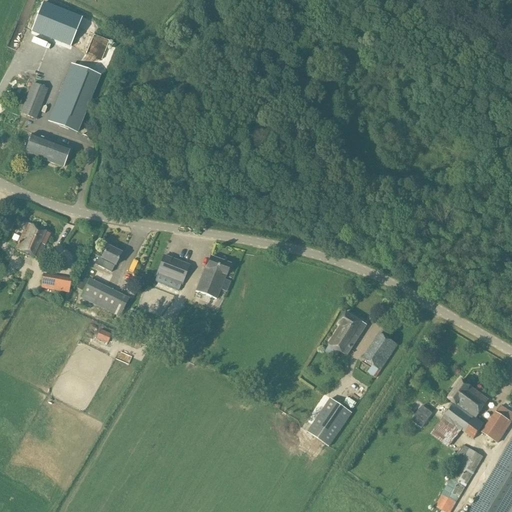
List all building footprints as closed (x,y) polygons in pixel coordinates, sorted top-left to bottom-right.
[(43,4),(32,32),(70,47),(81,19),(43,4)] [(31,82),(19,113),(35,119),(46,89),(31,82)] [(68,130),(73,118),(61,113),(64,106),(57,103),(49,122),(68,130)] [(24,154),(62,168),(69,149),(31,135),(24,154)] [(16,249),(39,259),(50,234),(27,224),(16,249)] [(95,265),(111,273),(121,254),(107,247),(102,258),(99,257),(95,265)] [(182,286),(189,267),(163,258),(156,277),(157,277),(155,284),(179,293),(181,286),(182,286)] [(230,265),(211,258),(207,268),(204,267),(195,292),(217,300),(226,275),(230,265)] [(49,294),(67,298),(71,279),(43,274),(41,288),(50,290),(49,294)] [(80,299),(119,318),(128,299),(89,280),(80,299)] [(327,345),(346,357),(366,327),(346,314),(339,325),(340,325),(327,345)] [(98,329),(94,339),(107,343),(110,334),(98,329)] [(368,373),(376,378),(397,346),(379,334),(362,359),(372,366),(368,373)] [(431,435),(448,448),(461,431),(473,440),(484,425),(476,419),(489,401),(461,381),(448,399),(454,403),(431,435)] [(307,433),(329,447),(352,414),(330,399),(307,433)] [(422,406),(411,423),(421,430),(433,414),(422,406)] [(511,420),(511,414),(501,407),(483,434),(498,443),(511,420)] [(511,511),(511,440),(469,511),(511,511)] [(444,511),(450,511),(483,457),(463,445),(458,454),(452,463),(458,466),(435,506),(444,511)]
